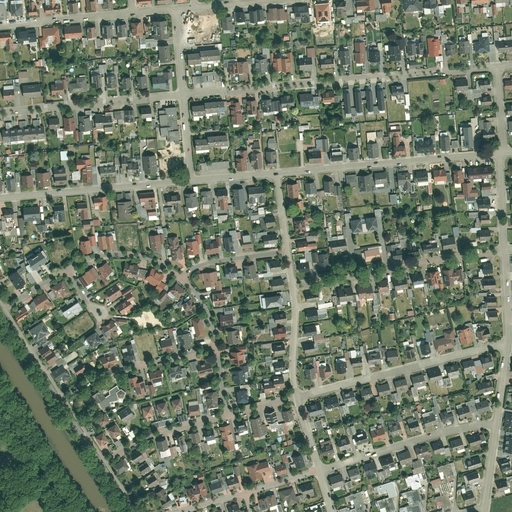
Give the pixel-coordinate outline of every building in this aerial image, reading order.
[(55,0),(53,0),(54,14),(61,13),(61,5),(56,5),(55,0)] [(96,2),(91,2),(90,0),(87,0),(88,11),(97,10),(96,2)] [(110,0),(105,1),(106,10),(114,9),(112,0),(110,0)] [(356,12),(366,11),(365,1),(361,2),(360,0),(357,0),(355,0),(356,12)] [(375,10),(373,0),(364,0),(365,1),(366,11),(375,10)] [(393,12),(391,0),(381,0),(382,13),(393,12)] [(420,11),(419,0),(403,0),(404,13),(420,11)] [(435,8),(434,0),(423,0),(424,9),(435,8)] [(346,18),(345,1),(335,2),(337,19),(346,18)] [(77,2),(69,3),(70,12),(78,11),(77,2)] [(37,9),(36,9),(35,3),(30,3),(31,9),(29,9),(30,16),(38,16),(37,9)] [(331,18),(330,4),(319,5),(321,19),(331,18)] [(295,19),(301,18),(301,23),(310,23),(310,18),(309,5),(294,6),(295,19)] [(21,17),(21,16),(24,16),(23,9),(21,9),(20,6),(13,7),(14,18),(21,17)] [(267,21),(269,21),(277,20),(276,9),(276,8),(268,9),(268,13),(266,13),(267,21)] [(277,22),(285,21),(288,21),(287,12),(284,12),(284,9),(276,9),(277,20),(277,22)] [(245,24),(244,12),(236,12),(237,24),(245,24)] [(230,15),(222,16),(223,30),(232,29),(230,15)] [(214,16),(208,16),(203,17),(204,28),(209,28),(209,26),(215,25),(214,16)] [(196,17),(186,18),(188,44),(198,43),(198,34),(204,33),(203,17),(196,17)] [(168,20),(154,21),(155,31),(168,29),(168,20)] [(142,21),(132,22),(133,38),(144,37),(142,21)] [(128,24),(118,25),(119,38),(129,37),(128,24)] [(113,25),(102,25),(103,38),(114,37),(113,25)] [(81,26),(64,27),(65,41),(83,39),(81,26)] [(97,26),(87,27),(88,39),(98,38),(97,26)] [(45,48),(45,42),(54,42),(54,46),(61,45),(59,27),(49,28),(49,31),(40,32),(41,39),(40,39),(41,48),(45,48)] [(168,29),(155,31),(156,40),(169,39),(168,29)] [(30,43),(29,31),(17,32),(18,44),(30,43)] [(14,50),(13,32),(3,32),(4,44),(7,43),(7,51),(14,50)] [(489,51),(487,33),(481,33),(482,42),(475,42),(476,52),(489,51)] [(37,34),(29,35),(30,43),(38,43),(37,34)] [(429,57),(436,56),(438,56),(438,50),(440,50),(439,39),(437,39),(434,39),(434,37),(427,38),(429,57)] [(402,38),(396,39),(397,45),(388,45),(389,61),(398,60),(399,58),(399,50),(403,49),(402,38)] [(498,40),(499,53),(506,52),(505,39),(498,40)] [(422,41),(414,42),(415,54),(423,54),(422,41)] [(468,41),(459,41),(460,55),(469,54),(468,41)] [(364,42),(354,43),(355,53),(365,53),(364,42)] [(414,42),(406,43),(408,55),(415,54),(414,42)] [(454,43),(446,44),(447,55),(455,54),(454,43)] [(159,55),(170,54),(169,45),(159,46),(159,55)] [(348,50),(339,51),(340,65),(349,64),(348,50)] [(378,50),(370,51),(371,63),(379,62),(378,50)] [(365,53),(355,53),(355,64),(365,64),(365,53)] [(160,64),(171,63),(170,54),(159,55),(160,64)] [(311,57),(298,59),(299,70),(312,69),(311,57)] [(331,58),(320,59),(321,68),(332,67),(331,58)] [(266,59),(254,59),(255,72),(267,71),(266,59)] [(272,60),(273,73),(281,72),(280,59),(272,60)] [(288,59),(280,59),(281,72),(289,71),(288,59)] [(238,75),(237,62),(227,63),(228,76),(238,75)] [(247,62),(237,62),(238,75),(248,74),(247,62)] [(215,72),(203,72),(203,75),(193,76),(194,83),(216,82),(215,72)] [(101,75),(91,76),(92,89),(102,88),(101,75)] [(117,75),(107,76),(108,91),(118,90),(117,75)] [(146,75),(136,76),(138,89),(147,88),(146,75)] [(78,83),(69,84),(70,95),(79,94),(88,93),(87,82),(87,77),(77,78),(78,83)] [(132,77),(122,78),(123,89),(133,88),(132,77)] [(166,77),(152,78),(153,89),(167,87),(166,77)] [(467,78),(456,79),(457,92),(468,91),(467,78)] [(490,89),(489,79),(478,80),(479,90),(490,89)] [(24,99),(42,98),(40,85),(22,87),(24,99)] [(52,86),(53,96),(64,95),(63,85),(52,86)] [(403,85),(391,86),(392,98),(404,97),(403,85)] [(15,89),(3,90),(4,102),(16,101),(15,89)] [(333,91),(322,92),(323,103),(334,102),(333,91)] [(314,105),(313,93),(299,94),(300,106),(314,105)] [(293,96),(280,97),(280,101),(273,102),(274,112),(294,110),(293,96)] [(492,106),(491,96),(480,97),(481,107),(492,106)] [(274,112),(273,102),(271,102),(270,98),(260,99),(261,113),(274,112)] [(246,100),(247,114),(257,113),(256,100),(246,100)] [(229,103),(231,123),(241,123),(239,102),(229,103)] [(159,115),(161,137),(170,136),(171,141),(175,141),(175,140),(179,140),(179,136),(178,126),(177,126),(176,120),(177,120),(176,107),(164,109),(164,111),(162,111),(162,115),(159,115)] [(151,109),(142,109),(143,119),(152,118),(151,109)] [(135,122),(134,110),(124,111),(125,123),(135,122)] [(94,131),(105,129),(106,133),(114,132),(114,129),(112,114),(112,112),(106,113),(106,115),(96,116),(96,114),(92,114),(92,116),(94,131)] [(89,116),(80,117),(82,132),(91,131),(89,116)] [(74,117),(65,118),(66,132),(75,131),(74,117)] [(59,119),(50,120),(51,130),(60,129),(59,119)] [(40,120),(37,121),(39,140),(46,139),(44,127),(41,127),(40,120)] [(39,140),(37,121),(33,121),(34,128),(30,128),(32,140),(39,140)] [(481,130),(482,140),(495,139),(494,128),(491,129),(490,121),(482,122),(483,129),(481,130)] [(25,141),(23,122),(19,122),(20,129),(16,129),(18,142),(25,141)] [(32,140),(30,128),(27,128),(26,122),(23,122),(25,141),(32,140)] [(11,142),(9,123),(5,124),(6,130),(2,131),(4,143),(11,142)] [(18,142),(16,129),(13,130),(12,123),(9,123),(11,142),(18,142)] [(392,135),(393,147),(394,156),(405,155),(405,146),(399,147),(398,134),(401,134),(400,125),(388,126),(389,135),(392,135)] [(474,148),(473,133),(468,134),(467,129),(463,130),(464,149),(474,148)] [(439,136),(441,153),(450,152),(449,135),(439,136)] [(147,139),(148,148),(157,147),(157,139),(147,139)] [(432,141),(424,142),(425,154),(433,153),(432,141)] [(424,142),(416,142),(418,154),(425,154),(424,142)] [(377,143),(367,144),(368,158),(378,158),(377,143)] [(360,153),(359,147),(347,148),(348,161),(358,160),(358,154),(360,153)] [(247,158),(246,150),(239,150),(240,159),(235,159),(236,171),(246,170),(245,158),(247,158)] [(276,168),(275,151),(266,152),(267,169),(276,168)] [(342,151),(330,152),(330,163),(343,162),(342,151)] [(321,164),(320,152),(307,153),(309,165),(321,164)] [(260,169),(259,153),(251,154),(252,170),(260,169)] [(156,172),(155,156),(144,156),(145,173),(156,172)] [(78,168),(82,168),(83,182),(92,181),(91,164),(90,164),(90,159),(77,160),(78,168)] [(200,163),(200,170),(230,168),(230,161),(200,163)] [(493,179),(492,166),(479,167),(480,180),(493,179)] [(55,176),(67,175),(66,167),(54,168),(55,176)] [(101,179),(109,178),(108,167),(100,168),(101,179)] [(109,178),(117,177),(116,167),(108,167),(109,178)] [(480,180),(479,167),(467,169),(468,181),(480,180)] [(446,181),(445,171),(441,171),(441,170),(436,170),(437,171),(432,172),(433,182),(446,181)] [(73,180),(81,179),(80,171),(72,171),(73,180)] [(428,183),(427,171),(415,172),(416,184),(428,183)] [(462,184),(461,171),(452,171),(453,184),(462,184)] [(50,187),(48,172),(38,173),(39,188),(50,187)] [(387,184),(386,172),(373,173),(374,185),(387,184)] [(411,191),(410,173),(397,174),(398,185),(404,185),(404,191),(411,191)] [(357,174),(347,175),(347,184),(357,184),(357,174)] [(32,188),(31,175),(22,176),(23,189),(32,188)] [(67,175),(55,176),(56,184),(68,183),(67,175)] [(371,190),(369,175),(359,176),(360,191),(371,190)] [(15,192),(14,178),(7,179),(8,192),(15,192)] [(333,181),(323,182),(324,193),(334,192),(333,181)] [(316,194),(314,182),(305,183),(306,195),(316,194)] [(299,198),(298,184),(287,185),(288,198),(299,198)] [(257,203),(256,187),(248,188),(249,204),(257,203)] [(265,202),(264,187),(256,187),(257,203),(265,202)] [(243,188),(233,190),(235,209),(245,208),(246,213),(248,213),(247,203),(245,203),(243,188)] [(229,201),(228,190),(218,191),(219,201),(220,201),(221,211),(228,210),(227,201),(229,201)] [(141,203),(151,203),(152,209),(156,208),(156,202),(155,192),(140,194),(141,203)] [(213,205),(212,192),(201,193),(202,206),(213,205)] [(198,208),(196,193),(187,194),(188,209),(198,208)] [(168,206),(176,206),(176,214),(183,213),(181,194),(167,196),(168,206)] [(99,198),(99,199),(94,199),(95,208),(100,207),(100,211),(107,211),(106,197),(99,198)] [(490,209),(490,199),(478,200),(478,209),(490,209)] [(134,219),(133,201),(118,203),(120,220),(134,219)] [(89,219),(88,212),(88,203),(78,204),(78,213),(81,213),(82,219),(89,219)] [(66,223),(65,205),(54,206),(55,215),(54,215),(54,219),(59,219),(59,223),(66,223)] [(42,222),(41,207),(24,209),(26,224),(42,222)] [(15,219),(15,209),(5,210),(6,219),(15,219)] [(149,220),(158,219),(157,211),(149,211),(149,220)] [(227,220),(227,215),(218,215),(217,211),(214,211),(214,218),(219,218),(219,223),(222,222),(222,220),(227,220)] [(489,224),(489,215),(479,215),(480,225),(489,224)] [(275,226),(274,216),(263,218),(264,227),(275,226)] [(377,217),(367,218),(368,230),(378,229),(377,217)] [(27,229),(24,229),(25,219),(16,218),(16,226),(21,226),(20,236),(27,236),(27,229)] [(361,219),(351,220),(352,233),(362,232),(361,219)] [(304,220),(293,221),(295,234),(306,233),(304,220)] [(491,241),(490,231),(479,232),(479,242),(491,241)] [(252,247),(251,238),(250,238),(250,234),(242,235),(243,239),(241,239),(242,248),(252,247)] [(278,243),(277,234),(267,235),(263,236),(263,237),(263,245),(278,243)] [(105,235),(98,235),(99,249),(107,248),(105,236),(105,235)] [(105,236),(107,248),(107,249),(115,248),(113,235),(105,236)] [(160,235),(150,237),(152,251),(162,250),(160,235)] [(230,236),(223,237),(225,251),(234,250),(232,240),(232,236),(230,236)] [(177,237),(169,238),(170,249),(171,248),(179,247),(177,237)] [(442,241),(444,251),(457,249),(455,239),(442,241)] [(195,240),(186,241),(188,255),(199,253),(198,244),(197,240),(195,240)] [(347,251),(345,240),(338,241),(340,252),(347,251)] [(90,241),(81,242),(83,255),(91,254),(90,241)] [(297,242),(298,252),(308,251),(307,241),(297,242)] [(340,252),(338,241),(331,242),(332,253),(340,252)] [(205,243),(206,254),(219,253),(218,243),(218,242),(216,242),(205,243)] [(418,246),(412,247),(411,242),(406,243),(407,248),(405,248),(406,258),(420,257),(418,246)] [(422,245),(423,255),(438,253),(436,243),(422,245)] [(179,247),(171,248),(173,259),(182,258),(180,247),(179,247)] [(364,251),(366,262),(380,260),(379,249),(364,251)] [(392,251),(393,260),(402,259),(401,250),(392,251)] [(47,262),(41,253),(28,262),(34,271),(47,262)] [(317,255),(319,269),(329,268),(327,254),(317,255)] [(271,272),(282,270),(280,260),(270,262),(271,272)] [(298,264),(299,274),(310,273),(308,263),(298,264)] [(106,264),(98,269),(105,280),(113,275),(106,264)] [(135,265),(126,264),(124,274),(137,277),(139,267),(135,266),(135,265)] [(256,273),(255,264),(243,265),(245,278),(254,277),(257,277),(256,273)] [(237,271),(236,265),(224,267),(226,279),(237,277),(238,277),(237,271)] [(492,274),(491,265),(482,265),(483,274),(492,274)] [(85,274),(91,283),(100,278),(93,268),(85,273),(85,274)] [(165,276),(152,269),(145,281),(157,288),(165,276)] [(455,271),(454,271),(453,269),(442,270),(444,287),(454,286),(453,281),(455,281),(463,280),(462,269),(455,270),(455,271)] [(200,282),(203,281),(204,289),(216,287),(217,291),(223,290),(222,279),(219,279),(217,271),(199,274),(200,282)] [(438,272),(426,273),(428,287),(440,285),(438,272)] [(16,273),(9,277),(18,291),(25,287),(16,273)] [(78,279),(84,289),(92,284),(91,283),(85,274),(78,279)] [(424,285),(422,274),(410,276),(412,287),(424,285)] [(408,289),(406,277),(392,279),(394,291),(408,289)] [(284,289),(282,278),(271,280),(272,290),(284,289)] [(389,291),(388,280),(376,282),(378,292),(389,291)] [(495,289),(495,280),(483,281),(483,290),(495,289)] [(72,294),(64,281),(55,286),(51,289),(57,298),(61,296),(64,299),(72,294)] [(186,291),(177,284),(170,292),(179,299),(186,291)] [(107,293),(111,301),(122,294),(118,286),(107,293)] [(366,299),(365,287),(364,286),(356,287),(358,300),(366,299)] [(374,299),(372,286),(365,287),(366,299),(366,300),(374,299)] [(354,301),(352,288),(345,289),(346,302),(354,301)] [(346,302),(345,289),(337,290),(339,303),(346,302)] [(319,302),(318,291),(304,293),(306,304),(319,302)] [(40,311),(45,308),(47,312),(54,307),(44,293),(33,300),(40,311)] [(281,293),(264,296),(266,309),(283,305),(281,293)] [(224,294),(213,295),(215,307),(226,306),(224,294)] [(68,320),(84,310),(76,297),(57,309),(62,316),(64,314),(68,320)] [(496,306),(496,297),(485,297),(486,306),(496,306)] [(118,307),(123,315),(134,308),(128,300),(118,307)] [(182,305),(189,316),(198,311),(195,307),(196,306),(194,303),(193,304),(190,300),(182,305)] [(31,314),(26,306),(14,313),(20,322),(31,314)] [(318,320),(317,310),(305,311),(306,321),(318,320)] [(498,320),(498,312),(488,313),(488,321),(498,320)] [(287,323),(286,313),(273,315),(275,325),(287,323)] [(234,325),(232,314),(219,316),(220,327),(234,325)] [(204,325),(202,317),(192,320),(197,338),(207,336),(205,328),(204,327),(204,326),(204,325)] [(113,340),(118,336),(116,333),(119,331),(114,322),(111,321),(102,328),(108,338),(111,336),(113,340)] [(51,335),(43,322),(29,332),(37,344),(51,335)] [(316,336),(315,326),(304,327),(305,337),(316,336)] [(287,338),(285,327),(273,329),(274,339),(287,338)] [(467,343),(473,342),(469,327),(463,329),(467,343)] [(461,345),(467,343),(463,329),(457,330),(461,345)] [(476,332),(478,341),(486,339),(485,335),(488,334),(487,329),(476,332)] [(238,344),(237,337),(239,337),(238,330),(225,332),(227,345),(238,344)] [(454,347),(452,339),(454,338),(452,330),(443,332),(445,337),(433,341),(436,352),(454,347)] [(188,346),(195,344),(191,331),(185,333),(188,345),(188,346)] [(88,338),(94,346),(102,341),(97,332),(88,338)] [(188,345),(185,333),(178,334),(181,347),(188,345)] [(163,353),(174,350),(171,339),(160,341),(163,353)] [(419,345),(421,355),(430,353),(427,343),(419,345)] [(44,358),(45,357),(54,351),(49,344),(39,350),(44,358)] [(285,354),(284,344),(272,346),(274,356),(285,354)] [(314,353),(313,344),(303,345),(304,355),(314,353)] [(404,350),(406,359),(415,357),(413,352),(414,352),(413,347),(404,350)] [(45,357),(49,364),(59,357),(55,350),(54,351),(45,357)] [(134,359),(131,350),(122,353),(124,362),(134,359)] [(244,363),(243,350),(232,351),(232,355),(231,355),(231,359),(232,359),(232,364),(244,363)] [(386,351),(387,362),(399,361),(397,350),(386,351)] [(381,364),(379,352),(373,353),(375,365),(381,364)] [(110,367),(110,368),(115,366),(115,365),(117,365),(114,353),(102,356),(105,368),(110,367)] [(375,365),(373,353),(367,353),(368,365),(375,365)] [(494,367),(491,356),(480,359),(483,370),(494,367)] [(351,359),(352,367),(362,366),(361,357),(351,359)] [(197,363),(200,374),(214,370),(211,360),(197,363)] [(74,367),(78,374),(87,368),(82,361),(74,367)] [(475,370),(473,361),(462,364),(465,373),(475,370)] [(285,371),(284,362),(273,364),(274,373),(285,371)] [(335,364),(337,374),(345,373),(344,368),(345,368),(344,362),(335,364)] [(72,375),(70,372),(64,363),(57,368),(52,370),(58,380),(63,377),(64,380),(72,375)] [(176,375),(177,376),(183,375),(183,374),(184,373),(182,364),(179,364),(179,363),(172,365),(173,366),(169,367),(171,376),(176,375)] [(460,375),(458,364),(445,367),(448,378),(460,375)] [(232,371),(233,384),(244,383),(243,372),(247,372),(246,365),(239,366),(239,370),(232,371)] [(319,368),(320,378),(321,379),(322,379),(323,378),(328,377),(328,375),(331,375),(330,367),(319,368)] [(150,371),(152,382),(164,379),(161,368),(150,371)] [(304,369),(306,380),(315,379),(314,368),(304,369)] [(443,379),(440,369),(428,372),(431,383),(443,379)] [(144,377),(139,378),(137,373),(129,375),(131,385),(136,383),(138,392),(147,389),(144,377)] [(427,385),(424,375),(411,378),(414,389),(427,385)] [(271,379),(272,385),(263,386),(264,394),(275,392),(274,389),(285,388),(284,377),(271,379)] [(121,387),(119,384),(116,379),(108,384),(111,389),(113,388),(115,391),(121,387)] [(409,390),(406,379),(394,382),(397,393),(409,390)] [(494,391),(491,381),(477,385),(479,394),(494,391)] [(90,389),(99,401),(107,395),(99,383),(90,389)] [(391,394),(389,383),(376,386),(379,397),(391,394)] [(374,398),(371,387),(360,390),(362,401),(374,398)] [(209,409),(218,408),(216,389),(207,390),(209,409)] [(235,392),(236,403),(248,402),(246,390),(235,392)] [(356,401),(353,391),(341,394),(344,404),(356,401)] [(174,409),(177,408),(177,410),(182,409),(181,407),(183,407),(181,397),(172,399),(174,409)] [(340,408),(337,397),(324,400),(327,411),(340,408)] [(159,412),(162,411),(162,413),(167,412),(167,410),(169,410),(166,400),(157,402),(159,412)] [(490,412),(487,401),(475,404),(478,415),(490,412)] [(190,415),(201,414),(199,402),(189,404),(190,415)] [(324,414),(320,402),(306,406),(309,418),(324,414)] [(145,414),(147,414),(148,416),(152,415),(152,413),(154,412),(152,403),(142,405),(145,414)] [(119,412),(125,422),(136,415),(130,405),(119,412)] [(470,417),(468,406),(456,409),(459,420),(470,417)] [(97,415),(102,424),(111,419),(105,410),(97,415)] [(290,410),(281,412),(284,423),(293,421),(290,410)] [(440,413),(443,425),(454,422),(451,410),(440,413)] [(277,421),(274,411),(264,414),(267,424),(277,421)] [(422,418),(425,428),(437,424),(434,414),(422,418)] [(262,423),(260,417),(250,420),(252,426),(254,435),(267,432),(265,422),(262,423)] [(152,423),(154,428),(169,425),(167,419),(152,423)] [(248,431),(245,419),(235,422),(238,433),(248,431)] [(315,422),(319,432),(325,430),(321,420),(315,422)] [(117,421),(108,427),(114,435),(122,430),(117,421)] [(407,424),(410,433),(420,430),(417,421),(407,424)] [(389,426),(392,434),(403,431),(400,423),(389,426)] [(229,425),(219,427),(225,449),(235,446),(229,425)] [(355,425),(346,428),(348,436),(357,433),(355,425)] [(127,435),(130,433),(132,437),(136,435),(133,430),(130,432),(127,426),(123,428),(127,435)] [(214,427),(204,429),(207,439),(217,437),(214,427)] [(370,431),(373,441),(378,439),(377,438),(382,437),(382,438),(386,436),(383,427),(370,431)] [(95,435),(101,444),(109,438),(104,429),(95,435)] [(191,431),(194,442),(202,440),(199,429),(191,431)] [(352,435),(355,445),(369,441),(366,431),(352,435)] [(184,433),(175,435),(177,445),(187,443),(184,433)] [(468,436),(471,445),(482,442),(479,433),(468,436)] [(170,447),(167,436),(157,439),(160,450),(170,447)] [(338,440),(341,451),(346,449),(347,452),(353,451),(348,437),(338,440)] [(449,442),(453,452),(465,448),(461,438),(449,442)] [(209,449),(207,441),(201,443),(203,450),(209,449)] [(321,445),(324,455),(335,451),(332,441),(321,445)] [(431,444),(435,455),(445,451),(442,441),(431,444)] [(420,459),(424,457),(425,460),(431,458),(427,445),(417,448),(420,459)] [(21,448),(12,453),(17,463),(26,459),(21,448)] [(140,448),(131,454),(135,461),(145,455),(140,448)] [(398,453),(402,465),(412,462),(409,450),(398,453)] [(293,456),(297,468),(306,466),(302,453),(293,456)] [(396,466),(393,454),(380,458),(384,470),(396,466)] [(469,470),(482,465),(479,454),(466,458),(469,470)] [(130,465),(125,457),(113,465),(118,473),(130,465)] [(148,459),(138,466),(142,472),(148,469),(152,466),(148,459)] [(500,462),(502,471),(511,468),(511,466),(510,459),(500,462)] [(248,465),(253,481),(263,478),(261,472),(270,469),(268,460),(248,465)] [(378,470),(375,460),(363,464),(367,477),(375,475),(374,472),(378,470)] [(275,466),(278,475),(279,476),(280,475),(281,474),(288,472),(285,462),(275,466)] [(439,472),(443,471),(445,479),(447,478),(455,476),(450,462),(438,467),(439,472)] [(348,468),(351,478),(361,475),(357,465),(348,468)] [(470,484),(481,481),(477,470),(466,473),(470,484)] [(155,472),(146,478),(151,486),(160,480),(155,472)] [(329,476),(332,487),(344,483),(341,472),(329,476)] [(418,488),(422,487),(418,474),(405,478),(407,482),(410,481),(413,490),(418,488)] [(227,478),(231,489),(241,486),(238,475),(227,478)] [(448,493),(452,492),(447,478),(445,479),(432,483),(434,488),(439,486),(441,495),(448,493)] [(497,483),(500,491),(510,488),(507,480),(497,483)] [(210,484),(213,493),(215,494),(216,493),(217,492),(223,490),(221,481),(210,484)] [(300,485),(303,494),(313,491),(310,481),(300,485)] [(397,494),(393,481),(379,485),(381,491),(387,489),(389,497),(392,496),(397,494)] [(199,496),(208,493),(205,482),(196,485),(199,496)] [(191,501),(200,498),(199,496),(196,485),(192,486),(193,488),(188,489),(191,501)] [(297,501),(296,496),(293,486),(279,490),(282,500),(286,499),(288,504),(297,501)] [(156,493),(166,508),(176,501),(174,499),(172,500),(163,488),(156,493)] [(419,502),(423,501),(418,488),(413,490),(406,492),(407,496),(411,495),(413,504),(419,502)] [(363,505),(365,504),(360,491),(348,495),(350,501),(353,500),(356,507),(363,505)] [(466,505),(476,501),(473,491),(463,494),(466,505)] [(278,504),(275,492),(266,495),(267,496),(270,507),(278,504)] [(437,502),(440,501),(443,510),(452,507),(448,493),(441,495),(436,497),(437,502)] [(270,507),(267,496),(259,498),(263,509),(263,510),(270,508),(270,507)] [(380,508),(385,507),(387,511),(388,511),(391,511),(396,509),(392,496),(389,497),(377,501),(380,508)] [(228,505),(230,511),(237,511),(243,510),(240,502),(228,505)] [(412,511),(422,511),(419,502),(413,504),(407,506),(408,510),(412,509),(412,511)]
